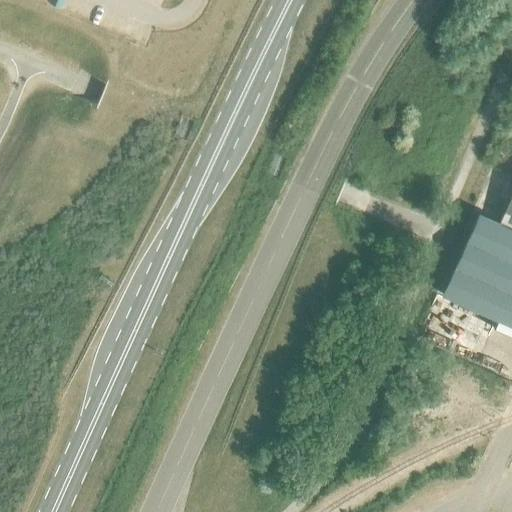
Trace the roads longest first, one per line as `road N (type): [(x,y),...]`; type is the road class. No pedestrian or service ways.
road 1 (tertiary): [(413,0),(297,201),(157,511)]
road 2 (primary): [(53,511),(291,0)]
